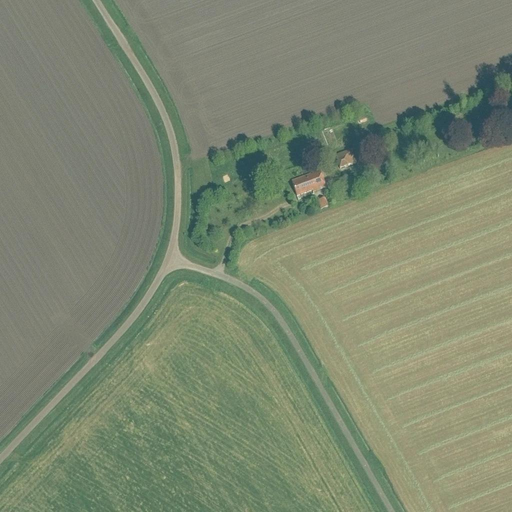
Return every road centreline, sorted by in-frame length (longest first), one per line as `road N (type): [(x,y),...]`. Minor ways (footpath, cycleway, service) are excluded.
road 1 (unclassified): [(390,511),(271,310),(252,292),(172,260)]
road 2 (unclassified): [(172,260),(178,185),(171,140),(94,0)]
road 3 (unclassified): [(0,458),(134,317),(172,260)]
